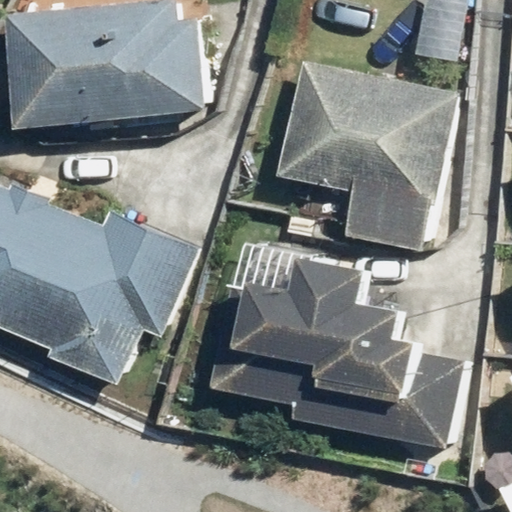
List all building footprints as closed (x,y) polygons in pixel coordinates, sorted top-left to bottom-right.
[(156,0),(2,16),(14,125),(206,105),(194,0),(156,0)] [(491,0),(448,0),(439,55),(481,62),(491,0)] [(455,92),(306,61),(284,171),(358,186),(348,236),(423,251),(455,92)] [(103,221),(0,180),(0,325),(52,346),(49,354),(123,383),(145,327),(164,334),(200,242),(109,206),(103,221)] [(294,285),(261,280),(229,275),(213,384),(293,396),(288,425),(444,448),(458,356),(398,347),(404,312),(355,305),(361,270),(297,261),(294,285)] [(511,511),(511,497),(502,503),(506,511),(511,511)]
